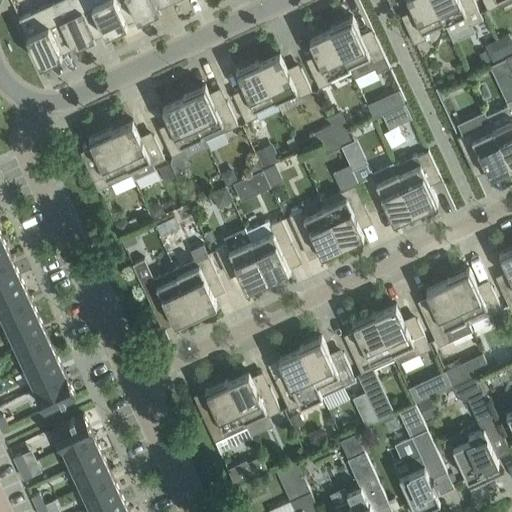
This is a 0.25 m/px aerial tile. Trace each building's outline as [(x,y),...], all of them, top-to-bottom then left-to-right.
[(74,48),(107,33),(91,0),(56,0),(53,2),(74,48)] [(91,0),(107,33),(139,18),(131,0),(91,0)] [(131,0),(139,18),(172,2),(170,0),(131,0)] [(444,22),(445,21),(434,0),(408,0),(415,15),(404,20),(414,43),(426,37),(423,30),(444,20),(444,22)] [(471,24),(484,18),(475,0),(434,0),(445,21),(454,41),(455,40),(451,31),(470,22),(471,24)] [(511,0),(483,0),(488,9),(500,3),(501,6),(511,0)] [(41,63),(74,48),(53,2),(20,17),(41,63)] [(361,33),(353,16),(331,26),(350,65),(350,66),(355,77),(375,68),(377,72),(390,66),(375,33),(374,34),(364,38),(361,33)] [(329,75),(350,65),(331,26),(331,27),(310,37),(320,59),(309,64),(319,87),(331,81),(329,75)] [(494,60),(511,51),(511,39),(509,34),(487,45),(494,60)] [(258,59),(276,99),(297,90),(300,96),(312,90),(302,67),(290,72),(280,51),(259,61),(259,59),(258,59)] [(509,105),(488,114),(491,121),(494,127),(511,166),(511,70),(510,66),(506,58),(490,65),(507,101),(509,105)] [(247,92),(235,98),(246,121),(258,115),(259,118),(280,109),(276,100),(276,99),(258,59),(236,70),(247,92)] [(228,101),(217,106),(206,84),(184,94),(205,139),(238,124),(228,101)] [(399,89),(387,94),(393,107),(405,101),(399,89)] [(173,127),(162,132),(172,155),(184,149),(187,155),(208,146),(205,139),(184,94),(183,94),(184,95),(163,105),(173,127)] [(406,103),(395,108),(401,122),(412,117),(406,103)] [(337,133),(345,129),(349,127),(341,109),(329,115),(332,122),(337,133)] [(154,163),(165,158),(154,135),(143,140),(133,119),(112,129),(112,127),(111,128),(134,178),(156,168),(154,163)] [(468,159),(480,154),(490,177),(511,166),(491,121),(458,136),(468,159)] [(337,133),(332,122),(310,133),(315,143),(322,140),(337,133)] [(89,138),(99,160),(88,166),(99,189),(132,173),(111,128),(89,138)] [(337,133),(342,144),(350,140),(345,129),(337,133)] [(327,151),(342,144),(337,133),(322,140),(327,151)] [(278,157),(272,143),(257,150),(263,164),(278,157)] [(431,183),(428,178),(439,173),(429,150),(418,155),(417,153),(395,163),(399,171),(417,211),(439,201),(431,183)] [(171,161),(159,167),(166,181),(178,175),(175,169),(171,161)] [(393,162),(377,170),(373,171),(372,168),(370,168),(368,162),(353,168),(359,181),(363,180),(373,203),(385,198),(387,203),(394,219),(415,210),(416,211),(417,211),(399,171),(395,163),(394,162),(393,162)] [(276,163),(265,168),(273,185),(284,180),(276,163)] [(239,179),(233,182),(241,199),(272,185),(264,168),(239,179)] [(229,169),(221,172),(227,185),(233,182),(239,179),(235,171),(229,169)] [(325,205),(344,245),(344,244),(344,243),(365,233),(355,212),(366,207),(355,184),(344,189),(322,199),(325,205)] [(165,212),(162,205),(156,202),(148,205),(153,217),(165,212)] [(322,255),(344,245),(325,205),(324,205),(325,207),(305,216),(301,209),(289,214),(300,237),(311,232),(322,255)] [(281,246),(292,241),(282,218),(271,223),(269,219),(248,229),(246,226),(245,226),(270,279),(292,269),(281,246)] [(228,243),(216,248),(226,271),(237,266),(247,287),(268,278),(269,279),(270,279),(245,226),(224,236),(228,243)] [(135,230),(121,236),(126,246),(140,239),(135,230)] [(0,261),(12,256),(3,236),(0,237),(0,261)] [(195,258),(175,267),(178,273),(196,313),(197,312),(197,311),(218,301),(208,280),(219,275),(208,252),(207,252),(203,244),(191,249),(195,258)] [(511,247),(511,248),(500,253),(510,276),(499,281),(511,309),(511,247)] [(0,284),(21,275),(12,256),(0,261),(0,284)] [(196,313),(178,273),(175,267),(142,282),(153,305),(164,300),(175,323),(196,313)] [(470,267),(448,277),(466,317),(469,323),(490,313),(502,307),(492,284),(480,290),(470,267)] [(0,308),(30,295),(21,275),(0,284),(0,308)] [(430,295),(437,310),(425,315),(439,345),(451,340),(472,330),(466,317),(448,277),(447,277),(448,279),(427,288),(430,295)] [(39,314),(30,295),(0,308),(0,309),(9,328),(39,314)] [(424,350),(422,344),(428,341),(418,318),(407,324),(397,302),(376,312),(375,311),(374,311),(396,357),(398,362),(424,350)] [(374,367),(396,357),(374,311),(352,321),(363,344),(352,349),(362,372),(374,367)] [(48,334),(39,314),(9,328),(18,348),(48,334)] [(57,353),(48,334),(18,348),(27,368),(57,353)] [(300,345),(323,394),(343,385),(356,379),(344,353),(333,358),(322,335),(300,345)] [(301,404),(323,394),(300,345),(300,347),(279,356),(289,378),(278,383),(290,409),(301,404)] [(67,374),(57,353),(27,368),(36,388),(67,374)] [(467,378),(460,363),(446,369),(453,384),(467,378)] [(227,379),(245,419),(267,409),(269,415),(281,409),(271,386),(259,392),(250,370),(229,380),(228,378),(227,379)] [(76,394),(67,374),(36,388),(45,408),(76,394)] [(490,438),(503,432),(476,374),(467,378),(453,384),(457,394),(466,397),(469,396),(483,428),(469,435),(474,445),(457,453),(471,485),(471,486),(490,478),(485,467),(500,460),(490,438)] [(439,390),(432,376),(409,386),(416,401),(439,390)] [(245,419),(227,379),(205,389),(216,412),(205,417),(215,440),(221,452),(221,451),(254,436),(245,419)] [(381,420),(368,392),(354,399),(366,427),(381,420)] [(431,398),(419,403),(425,417),(437,412),(431,398)] [(436,503),(430,489),(435,487),(438,485),(435,477),(448,471),(428,427),(416,402),(399,410),(411,435),(412,437),(419,453),(407,459),(407,460),(409,459),(413,469),(400,475),(411,498),(407,500),(412,511),(421,511),(423,511),(422,509),(436,503)] [(245,419),(254,436),(275,427),(269,415),(267,409),(245,419)] [(94,432),(84,412),(54,426),(63,447),(94,432)] [(299,413),(290,417),(294,427),(303,423),(299,413)] [(9,425),(4,414),(0,415),(0,425),(2,428),(9,425)] [(397,418),(386,423),(390,433),(401,428),(397,418)] [(103,452),(94,432),(63,447),(73,467),(103,452)] [(387,511),(393,509),(366,449),(348,457),(361,486),(348,492),(350,497),(336,504),(339,511),(387,511)] [(112,472),(103,452),(73,467),(82,486),(112,472)] [(27,464),(22,453),(14,456),(19,467),(27,464)] [(296,510),(292,511),(321,511),(311,489),(304,473),(297,459),(285,464),(299,495),(291,499),(296,510)] [(254,476),(247,461),(229,470),(236,484),(254,476)] [(32,475),(27,464),(19,467),(24,478),(32,475)] [(121,491),(112,472),(82,486),(91,506),(121,491)] [(128,511),(130,511),(121,491),(91,506),(93,511),(128,511)] [(45,503),(40,492),(32,495),(37,506),(45,503)] [(48,511),(45,503),(37,506),(40,511),(48,511)]
